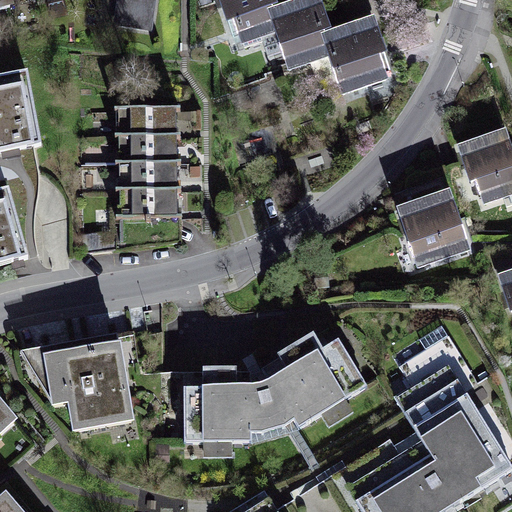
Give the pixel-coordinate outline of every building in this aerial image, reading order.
[(161,0),(117,0),(114,28),(157,34),(161,0)] [(275,0),(218,0),(235,50),(274,37),(286,74),(328,60),(341,98),(392,81),(373,23),(331,37),(318,0),(304,0),(279,9),(275,0)] [(0,149),(35,143),(24,83),(0,87),(0,149)] [(180,116),(121,116),(121,218),(180,219),(180,116)] [(511,146),(506,131),(461,147),(482,208),(511,197),(511,146)] [(451,194),(397,211),(418,274),(472,257),(451,194)] [(0,200),(0,265),(23,260),(6,199),(0,200)] [(511,274),(502,278),(511,305),(511,274)] [(116,333),(23,352),(55,406),(69,403),(76,432),(134,422),(116,333)] [(258,389),(191,385),(191,445),(245,444),(304,429),(369,393),(336,338),(258,389)] [(431,452),(364,492),(376,511),(451,511),(511,475),(511,468),(451,368),(399,399),(431,452)] [(0,393),(0,432),(19,415),(0,393)] [(26,511),(5,487),(0,492),(0,511),(26,511)]
